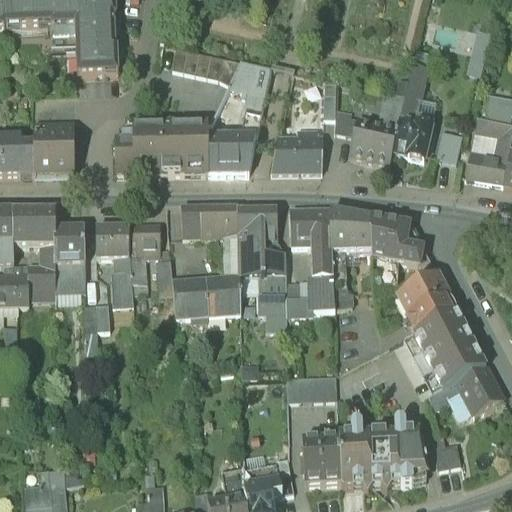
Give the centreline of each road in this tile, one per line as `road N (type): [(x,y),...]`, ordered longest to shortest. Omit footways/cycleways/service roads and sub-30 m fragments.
road 1 (residential): [(416,211),(259,198),(83,201)]
road 2 (residential): [(158,0),(148,86),(135,109),(108,113),(82,137),(83,201)]
road 3 (residential): [(416,211),(511,391)]
